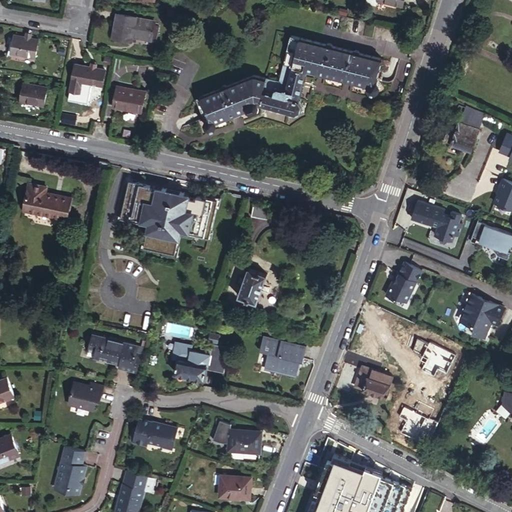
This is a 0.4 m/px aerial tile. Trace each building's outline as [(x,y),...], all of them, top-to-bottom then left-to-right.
[(132,35),(137,37),(152,40),(152,38),(155,25),(156,22),(136,18),(136,16),(118,13),(114,37),(131,41),(132,35)] [(37,56),(41,38),(17,33),(13,51),(37,56)] [(377,77),(383,56),(360,50),(359,48),(356,48),(354,49),(332,44),(331,42),(328,41),(327,42),(292,33),(281,79),(255,72),(229,83),(227,82),(223,83),(223,85),(202,93),(209,112),(207,113),(204,119),(206,124),(212,126),(216,125),(218,120),(217,118),(248,106),(251,108),(258,106),(258,102),(296,112),(302,110),(304,102),(301,98),(300,98),(308,67),(368,82),(367,84),(370,89),(375,90),(380,87),(381,82),(379,78),(377,77)] [(107,68),(97,66),(90,65),(78,62),(72,87),(81,89),(84,79),(104,83),(107,68)] [(45,104),(49,86),(26,82),(22,99),(45,104)] [(143,112),(148,91),(119,85),(115,106),(143,112)] [(77,112),(63,110),(61,119),(75,122),(77,112)] [(500,135),(455,116),(441,148),(486,167),(480,179),(510,193),(511,187),(511,142),(511,146),(498,140),(500,135)] [(118,218),(139,222),(139,218),(151,221),(150,228),(146,227),(142,245),(173,252),(177,234),(174,233),(175,226),(187,229),(186,233),(207,238),(215,200),(194,195),(194,198),(186,196),(181,195),(182,193),(178,192),(177,194),(164,191),(164,189),(160,188),(159,190),(155,189),(147,188),(148,185),(126,180),(118,218)] [(74,200),(49,195),(50,189),(33,186),(27,213),(71,221),(74,200)] [(445,207),(419,198),(413,216),(438,226),(437,228),(442,229),(440,235),(454,240),(456,234),(460,236),(465,223),(461,219),(464,213),(453,208),(452,213),(448,212),(445,207)] [(268,223),(270,210),(255,206),(252,220),(268,223)] [(151,221),(139,218),(139,222),(147,224),(146,227),(150,228),(151,221)] [(477,241),(484,243),(492,242),(494,247),(496,254),(506,258),(508,251),(506,250),(509,243),(511,244),(511,233),(477,220),(478,219),(477,218),(471,236),(478,238),(477,241)] [(478,244),(484,243),(477,241),(478,238),(471,236),(469,241),(478,244)] [(267,269),(270,260),(255,256),(253,265),(267,269)] [(395,297),(405,302),(419,270),(402,262),(397,274),(393,282),(391,281),(384,295),(395,300),(395,297)] [(256,304),(266,275),(247,268),(237,297),(256,304)] [(495,325),(503,308),(488,302),(487,304),(480,301),(481,298),(470,294),(459,320),(470,325),(473,326),(470,332),(483,338),(489,323),(495,325)] [(381,305),(371,328),(404,343),(414,320),(381,305)] [(118,368),(136,373),(142,354),(135,352),(137,346),(91,334),(86,351),(94,353),(93,357),(109,361),(110,356),(120,359),(119,365),(118,368)] [(208,342),(216,344),(218,336),(209,334),(208,342)] [(268,354),(265,366),(278,369),(277,372),(297,377),(300,362),(303,362),(306,346),(283,342),(282,344),(275,343),(275,340),(263,338),(260,352),(268,354)] [(226,357),(198,352),(196,363),(206,366),(208,358),(225,361),(226,357)] [(108,362),(119,365),(120,359),(110,356),(109,361),(108,362)] [(206,366),(205,370),(223,374),(225,361),(208,358),(206,366)] [(205,370),(206,366),(196,363),(176,359),(173,373),(203,379),(205,370)] [(390,378),(365,369),(362,376),(359,374),(354,386),(382,398),(390,378)] [(0,380),(0,400),(15,394),(8,377),(0,380)] [(96,400),(100,401),(104,388),(90,384),(89,387),(75,383),(68,405),(81,408),(81,409),(93,412),(96,404),(95,404),(96,400)] [(511,390),(503,389),(501,404),(509,410),(511,410),(511,390)] [(171,451),(177,429),(162,424),(161,425),(139,419),(132,444),(147,448),(148,444),(160,447),(160,448),(171,451)] [(261,453),(261,433),(231,432),(231,452),(261,453)] [(0,460),(20,453),(12,434),(0,437),(0,460)] [(84,463),(87,450),(68,445),(66,452),(64,452),(57,476),(61,477),(58,488),(71,492),(71,491),(80,493),(83,482),(81,482),(82,477),(84,478),(88,465),(84,463)] [(354,511),(355,511),(401,511),(410,489),(332,459),(311,511),(354,511)] [(148,475),(128,469),(124,482),(123,482),(114,511),(137,511),(144,490),(148,477),(148,475)] [(251,499),(252,478),(222,476),(221,497),(251,499)] [(144,490),(150,492),(154,478),(148,477),(144,490)]
